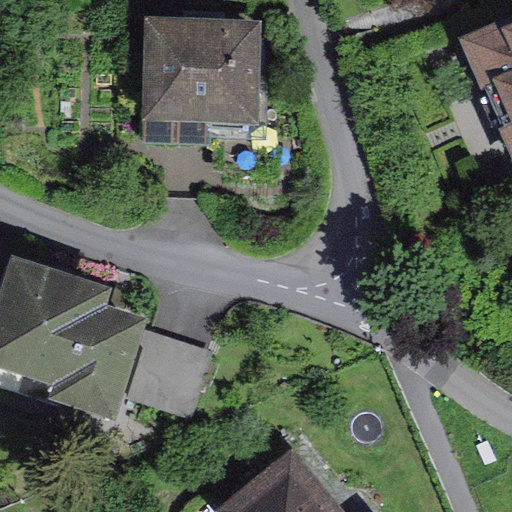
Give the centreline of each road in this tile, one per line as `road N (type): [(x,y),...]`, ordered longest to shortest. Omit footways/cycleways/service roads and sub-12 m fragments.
road 1 (residential): [(0,194),(83,229),(352,308)]
road 2 (residential): [(352,308),(349,181),(300,0)]
road 3 (residential): [(352,308),(511,415)]
